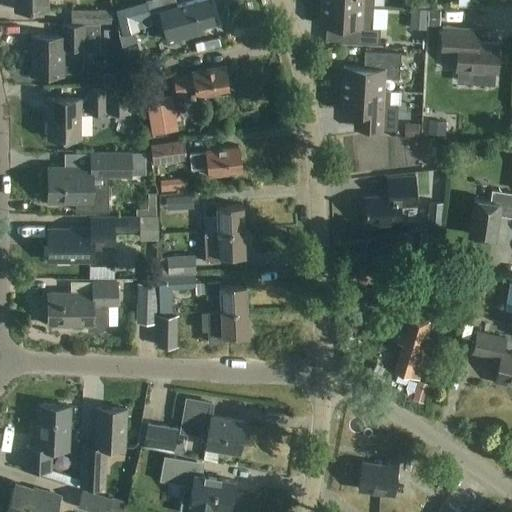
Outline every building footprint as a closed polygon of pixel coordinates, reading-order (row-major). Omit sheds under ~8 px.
[(13,0),(14,10),(45,10),(45,0),(13,0)] [(207,0),(198,0),(160,11),(168,40),(200,31),(199,26),(214,21),(207,0)] [(116,11),(120,24),(150,16),(146,2),(116,11)] [(320,26),(338,27),(337,43),(378,45),(380,29),(371,28),(372,19),(373,6),(321,3),(320,26)] [(410,8),(409,28),(426,29),(427,9),(410,8)] [(42,13),(44,23),(62,18),(60,9),(42,13)] [(70,10),(70,24),(98,24),(99,24),(99,10),(70,10)] [(99,10),(99,24),(111,24),(111,10),(99,10)] [(438,27),(439,11),(427,11),(427,26),(438,27)] [(31,36),(31,75),(64,75),(64,73),(64,71),(77,71),(80,67),(80,49),(98,49),(98,24),(70,24),(64,24),(64,36),(60,36),(31,36)] [(455,70),(474,71),(473,84),(494,85),(495,73),(496,73),(497,44),(477,43),(478,29),(441,27),(440,54),(456,55),(455,70)] [(133,47),(121,50),(125,61),(136,58),(133,47)] [(342,67),(341,89),(382,91),(382,90),(382,78),(398,79),(400,54),(364,52),(363,68),(342,67)] [(195,96),(227,91),(223,67),(191,72),(192,75),(172,78),(175,96),(195,93),(195,96)] [(86,113),(105,113),(126,114),(127,90),(86,89),(86,100),(77,100),(77,99),(45,99),(45,139),(77,139),(77,112),(85,112),(86,113)] [(340,111),(354,112),(353,128),(396,130),(397,104),(389,104),(390,90),(382,90),(382,91),(341,89),(340,111)] [(147,100),(152,132),(176,128),(171,97),(147,100)] [(445,122),(427,122),(427,134),(444,135),(445,122)] [(417,138),(418,125),(404,124),(403,137),(417,138)] [(151,144),(153,163),(186,159),(183,140),(151,144)] [(239,170),(237,146),(205,149),(205,152),(189,154),(191,168),(206,166),(207,176),(226,174),(226,171),(239,170)] [(47,203),(75,203),(75,213),(108,213),(108,177),(130,177),(131,175),(131,154),(131,151),(89,151),(89,167),(47,167),(47,203)] [(7,197),(37,198),(37,167),(7,166),(7,197)] [(363,196),(364,224),(400,223),(399,206),(417,206),(416,177),(387,178),(387,195),(363,196)] [(161,182),(161,190),(178,189),(178,191),(185,191),(184,181),(161,182)] [(511,217),(511,193),(491,190),(489,202),(474,199),(469,235),(493,239),(497,215),(511,217)] [(135,194),(135,216),(138,216),(155,216),(155,194),(135,194)] [(193,208),(192,196),(165,197),(165,210),(193,208)] [(216,232),(242,231),(241,205),(216,206),(216,203),(202,203),(203,217),(216,216),(216,232)] [(427,228),(440,228),(440,215),(428,215),(427,228)] [(93,262),(93,248),(108,248),(108,231),(114,231),(138,231),(138,217),(138,216),(135,216),(114,216),(104,216),(104,218),(104,228),(91,228),(47,228),(47,262),(93,262)] [(158,217),(138,217),(138,231),(138,240),(158,240),(158,217)] [(218,262),(218,257),(243,256),(242,231),(216,232),(203,232),(203,262),(218,262)] [(438,270),(440,245),(420,243),(418,268),(438,270)] [(160,256),(160,273),(196,272),(195,255),(160,256)] [(372,270),(356,274),(358,281),(374,277),(372,270)] [(172,290),(195,289),(195,283),(194,275),(167,276),(161,276),(160,276),(158,277),(159,312),(173,312),(172,290)] [(348,276),(335,277),(336,298),(349,297),(348,283),(348,276)] [(118,306),(118,280),(92,280),(92,293),(47,293),(47,326),(88,326),(88,332),(102,332),(109,325),(109,315),(103,309),(103,306),(118,306)] [(195,283),(195,289),(195,293),(207,293),(206,283),(195,283)] [(219,283),(206,283),(207,293),(207,292),(207,297),(220,296),(220,312),(247,310),(246,285),(221,286),(219,286),(219,283)] [(138,284),(137,322),(154,323),(155,284),(138,284)] [(223,342),(223,337),(248,336),(247,310),(220,312),(202,313),(203,331),(208,330),(209,343),(223,342)] [(158,316),(157,346),(175,346),(176,316),(158,316)] [(392,372),(416,380),(429,337),(427,337),(431,325),(403,316),(397,337),(402,339),(392,372)] [(500,381),(511,383),(511,354),(501,352),(505,338),(476,332),(471,353),(499,359),(493,382),(500,384),(500,381)] [(429,385),(417,381),(411,400),(423,404),(429,385)] [(202,444),(204,444),(203,447),(205,447),(212,448),(238,453),(244,421),(211,415),(213,403),(186,399),(181,431),(203,435),(202,444)] [(31,470),(51,471),(52,450),(69,451),(71,406),(37,405),(35,446),(25,446),(24,469),(31,470)] [(80,471),(80,487),(105,488),(107,449),(125,449),(127,408),(95,407),(94,445),(81,444),(80,471)] [(136,443),(136,445),(143,446),(148,423),(141,421),(136,443)] [(148,423),(143,446),(172,452),(172,450),(174,442),(177,429),(148,423)] [(1,433),(0,436),(0,452),(5,454),(12,437),(1,433)] [(172,450),(172,452),(181,454),(181,453),(183,444),(174,442),(172,450)] [(202,460),(210,461),(212,448),(205,447),(202,460)] [(234,481),(196,474),(198,461),(168,456),(164,482),(190,486),(188,501),(181,500),(179,511),(217,511),(218,508),(229,510),(234,481)] [(356,489),(391,494),(396,462),(385,460),(384,466),(360,462),(356,489)] [(78,488),(79,484),(79,479),(71,477),(51,471),(31,470),(30,473),(78,488)] [(54,511),(59,497),(44,492),(43,495),(14,486),(5,511),(54,511)] [(81,491),(77,507),(95,511),(107,511),(111,500),(81,491)] [(121,511),(124,503),(111,500),(107,511),(121,511)] [(436,511),(461,511),(444,500),(436,511)]
